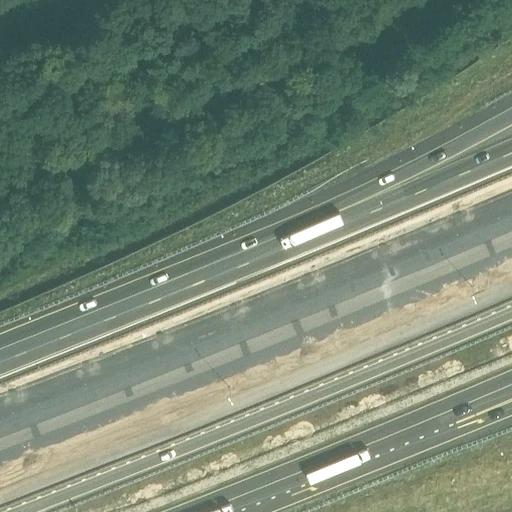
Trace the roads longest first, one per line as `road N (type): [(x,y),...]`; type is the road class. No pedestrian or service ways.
road 1 (motorway): [(511,232),(0,436)]
road 2 (motorway): [(15,511),(511,308)]
road 3 (motorway): [(511,117),(108,317)]
road 4 (motorway): [(511,157),(108,317)]
road 5 (motorway): [(202,511),(364,446)]
road 6 (motorway): [(364,446),(511,378)]
road 7 (motorway): [(364,446),(511,400)]
